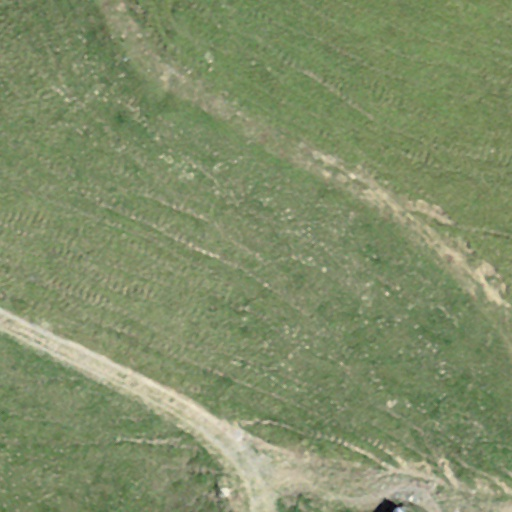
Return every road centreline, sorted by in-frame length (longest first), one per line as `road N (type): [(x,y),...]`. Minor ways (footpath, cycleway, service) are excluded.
road 1 (track): [(511,327),(411,222),(162,67),(117,0)]
road 2 (track): [(260,511),(249,456),(0,320)]
road 3 (track): [(249,456),(348,484),(511,499)]
